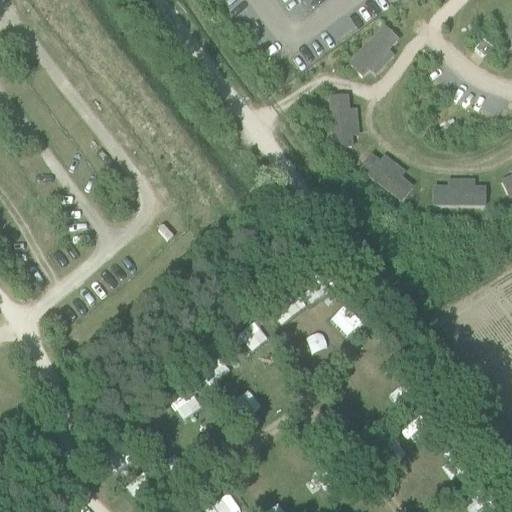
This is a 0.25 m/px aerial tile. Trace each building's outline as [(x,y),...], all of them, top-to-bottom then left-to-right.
[(383,28),(344,68),(359,82),(399,43),(383,28)] [(492,51),(483,43),(475,53),(484,60),(492,51)] [(322,103),(328,157),(353,155),(349,101),(322,103)] [(369,145),(349,172),(402,212),(422,185),(369,145)] [(511,168),(490,179),(504,210),(511,206),(511,168)] [(489,213),(490,179),(423,179),(423,212),(489,213)]
